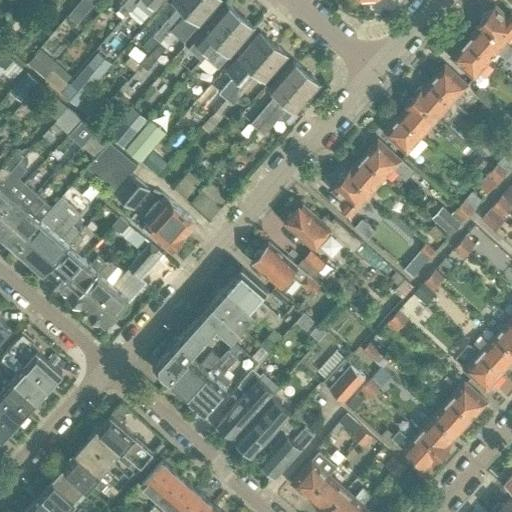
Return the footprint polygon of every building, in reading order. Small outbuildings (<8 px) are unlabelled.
[(138,0),(127,0),(119,9),(126,15),(138,0)] [(195,0),(151,52),(141,63),(148,68),(174,37),(180,31),(191,18),(198,24),(219,0),(195,0)] [(143,0),(155,10),(162,0),(143,0)] [(151,52),(195,0),(172,0),(172,2),(177,7),(167,20),(153,36),(143,45),(151,52)] [(228,3),(190,47),(203,59),(205,56),(206,56),(241,14),(228,3)] [(480,19),(505,41),(511,33),(511,11),(510,10),(507,13),(496,4),(490,11),(485,11),(480,16),(481,18),(480,19)] [(203,59),(192,72),(198,78),(212,62),(222,49),(229,55),(255,26),(241,14),(206,56),(205,56),(203,59)] [(506,59),(511,52),(511,46),(505,41),(480,19),(474,27),(475,29),(467,38),(490,58),(497,50),(506,59)] [(219,106),(228,97),(274,43),(261,31),(238,58),(245,64),(235,76),(229,83),(221,92),(213,100),(219,106)] [(474,76),(490,58),(467,38),(451,56),(474,76)] [(266,80),(288,55),(274,43),(228,97),(234,102),(258,74),(266,80)] [(0,72),(4,68),(5,69),(14,59),(0,47),(0,72)] [(97,53),(71,84),(83,94),(109,64),(97,53)] [(45,78),(52,68),(36,54),(28,63),(45,78)] [(265,107),(253,121),(260,127),(307,71),(294,59),(269,89),(275,94),(265,107)] [(430,80),(453,100),(468,83),(445,63),(430,80)] [(60,91),(68,82),(52,68),(45,78),(60,91)] [(38,81),(27,71),(10,91),(21,101),(38,81)] [(307,71),(260,127),(266,132),(273,125),(279,118),(290,104),(297,110),(321,83),(307,71)] [(438,117),(448,106),(462,119),(467,113),(453,101),(453,100),(430,80),(426,84),(425,84),(422,87),(419,87),(415,91),(415,94),(414,96),(438,117)] [(68,82),(60,91),(77,105),(85,96),(68,82)] [(88,93),(77,106),(90,116),(100,104),(88,93)] [(55,122),(69,107),(54,95),(44,107),(57,119),(55,122)] [(400,114),(423,134),(438,117),(414,96),(412,97),(410,97),(404,103),(405,105),(403,108),(403,110),(400,114)] [(219,119),(234,102),(228,97),(218,108),(213,114),(219,119)] [(69,107),(55,122),(70,135),(84,120),(69,107)] [(408,151),(423,134),(400,114),(385,131),(408,151)] [(123,119),(110,134),(125,147),(137,132),(123,119)] [(125,148),(141,161),(166,132),(151,119),(125,148)] [(84,120),(70,135),(82,145),(96,130),(84,120)] [(96,130),(82,145),(96,157),(110,142),(96,130)] [(362,155),(386,176),(394,168),(405,178),(413,169),(378,137),(362,155)] [(130,172),(149,188),(131,173),(137,165),(110,142),(96,157),(88,166),(116,191),(130,172)] [(0,181),(11,170),(19,161),(24,156),(17,150),(4,164),(0,168),(0,181)] [(154,151),(144,162),(158,174),(168,162),(154,151)] [(379,201),(387,192),(379,184),(386,176),(362,155),(346,173),(370,194),(370,193),(379,201)] [(480,156),(473,164),(482,171),(488,164),(480,156)] [(0,209),(14,193),(25,182),(19,177),(27,168),(19,161),(11,170),(0,181),(0,209)] [(487,174),(497,182),(507,171),(498,162),(487,174)] [(189,171),(174,188),(185,198),(200,181),(189,171)] [(127,216),(149,188),(130,172),(116,191),(108,200),(127,216)] [(370,194),(346,173),(342,172),(339,176),(340,180),(332,188),(344,199),(341,203),(352,213),(370,194)] [(486,194),(497,182),(487,174),(477,185),(486,194)] [(209,219),(226,199),(207,181),(189,201),(209,219)] [(0,232),(2,234),(38,194),(31,188),(25,182),(14,193),(0,209),(0,232)] [(511,184),(502,194),(511,202),(511,201),(511,184),(511,185),(511,184)] [(473,189),(467,197),(476,206),(483,197),(473,189)] [(16,246),(41,217),(52,206),(45,200),(38,194),(2,234),(16,246)] [(169,199),(164,194),(145,213),(146,220),(149,222),(145,226),(172,249),(196,222),(170,198),(169,199)] [(497,200),(506,209),(511,203),(511,202),(502,194),(497,200)] [(74,207),(62,196),(53,206),(52,206),(41,217),(16,246),(43,270),(70,242),(80,231),(72,224),(87,208),(80,201),(74,207)] [(460,204),(469,213),(476,206),(467,197),(460,204)] [(501,215),(506,209),(497,200),(491,207),(501,215)] [(323,219),(304,202),(284,223),(313,249),(331,229),(355,249),(363,240),(336,216),(332,220),(326,215),(323,219)] [(463,220),(469,213),(460,204),(453,212),(463,220)] [(438,223),(450,234),(462,222),(443,205),(431,218),(438,223)] [(505,219),(501,215),(491,207),(481,218),(495,231),(505,219)] [(121,233),(129,224),(120,216),(112,225),(121,233)] [(355,226),(368,237),(375,229),(362,217),(355,226)] [(60,284),(85,256),(77,250),(84,242),(94,231),(86,224),(80,231),(70,242),(43,270),(60,284)] [(142,251),(150,241),(136,230),(128,239),(142,251)] [(460,242),(469,251),(475,244),(466,235),(460,242)] [(312,276),(298,263),(288,254),(287,255),(270,240),(253,259),(287,290),(296,279),(311,292),(320,283),(312,276)] [(151,273),(166,255),(150,241),(142,251),(121,275),(128,281),(121,289),(114,283),(90,310),(105,324),(137,288),(131,282),(144,267),(151,273)] [(428,258),(435,250),(426,242),(420,250),(428,258)] [(463,257),(469,251),(460,242),(453,248),(463,257)] [(298,263),(312,276),(325,262),(310,249),(298,263)] [(106,262),(106,261),(99,255),(92,263),(85,256),(60,284),(74,297),(106,262)] [(90,310),(114,283),(107,276),(114,268),(117,265),(109,258),(106,261),(106,262),(74,297),(90,310)] [(242,266),(227,283),(264,316),(264,317),(263,318),(271,326),(280,333),(289,323),(288,323),(281,316),(260,298),(268,289),(242,266)] [(429,275),(438,284),(444,277),(436,269),(429,275)] [(397,270),(392,276),(399,283),(394,289),(403,297),(414,285),(397,270)] [(432,290),(438,284),(429,275),(423,282),(424,282),(432,290)] [(424,282),(414,293),(425,304),(435,293),(432,290),(424,282)] [(212,300),(238,323),(245,315),(256,325),(263,318),(264,317),(264,316),(227,283),(212,300)] [(194,325),(207,337),(218,324),(228,333),(232,329),(235,331),(240,325),(238,323),(212,300),(207,301),(199,309),(199,314),(192,323),(194,325)] [(400,309),(395,315),(403,323),(409,317),(400,309)] [(0,337),(10,326),(0,317),(0,337)] [(388,322),(397,330),(402,325),(393,317),(388,322)] [(511,349),(511,319),(510,318),(495,334),(511,349)] [(194,325),(192,323),(180,335),(176,335),(168,344),(168,349),(156,363),(156,369),(169,380),(169,379),(193,353),(207,337),(194,325)] [(50,384),(60,374),(62,371),(31,344),(35,340),(23,329),(7,347),(50,384)] [(480,351),(502,372),(511,361),(511,349),(495,334),(480,351)] [(362,349),(372,358),(379,350),(369,341),(362,349)] [(252,355),(259,362),(269,351),(261,345),(252,355)] [(38,398),(50,384),(7,347),(1,354),(9,362),(18,369),(12,375),(38,398)] [(187,395),(222,357),(213,349),(202,361),(193,353),(169,379),(169,380),(187,395)] [(323,381),(328,386),(329,386),(343,399),(356,386),(362,379),(365,375),(350,362),(345,357),(337,351),(319,371),(326,377),(323,381)] [(502,372),(480,351),(470,361),(462,354),(456,360),(487,389),(502,372)] [(59,359),(52,353),(48,358),(55,364),(59,359)] [(222,357),(187,395),(204,410),(228,384),(219,376),(230,364),(222,357)] [(7,381),(0,374),(0,371),(2,370),(0,367),(0,386),(27,411),(38,398),(12,375),(7,381)] [(233,435),(264,399),(278,384),(263,371),(260,374),(253,368),(249,371),(238,384),(245,390),(218,422),(233,435)] [(473,417),(488,401),(464,379),(456,372),(449,378),(458,386),(449,396),(473,417)] [(367,382),(376,391),(382,384),(373,376),(367,382)] [(370,398),(376,391),(367,382),(361,389),(370,398)] [(27,411),(0,386),(0,410),(15,424),(27,411)] [(235,437),(254,453),(291,411),(272,395),(235,437)] [(457,434),(473,417),(449,396),(434,413),(457,434)] [(119,421),(128,410),(121,404),(111,415),(119,421)] [(0,432),(4,436),(15,424),(0,410),(0,432)] [(146,444),(139,451),(129,442),(135,435),(110,413),(98,427),(133,459),(140,464),(152,450),(146,444)] [(418,430),(444,453),(455,441),(453,439),(457,434),(434,413),(418,430)] [(358,439),(367,430),(361,424),(352,433),(358,439)] [(277,474),(313,434),(305,426),(293,439),(284,431),(260,458),(277,474)] [(98,427),(87,439),(111,461),(116,456),(126,464),(134,471),(140,464),(133,459),(98,427)] [(411,439),(399,429),(392,437),(427,468),(431,463),(433,465),(444,453),(418,430),(411,439)] [(367,430),(358,439),(365,445),(373,436),(367,430)] [(87,439),(75,452),(111,484),(117,490),(129,477),(124,472),(118,478),(106,468),(111,461),(87,439)] [(309,497),(330,473),(337,465),(320,450),(313,459),(292,482),(309,497)] [(111,484),(75,452),(64,465),(88,487),(93,482),(111,497),(117,490),(111,484)] [(392,469),(400,460),(394,454),(385,463),(392,469)] [(159,500),(181,475),(163,459),(141,484),(159,500)] [(400,460),(392,469),(398,476),(407,466),(400,460)] [(89,511),(96,511),(100,508),(92,502),(83,494),(88,487),(64,465),(52,478),(88,510),(89,511)] [(330,473),(309,497),(313,501),(312,503),(315,505),(315,508),(320,511),(322,511),(325,511),(347,488),(330,473)] [(172,511),(177,511),(197,489),(181,475),(159,500),(172,511)] [(89,511),(88,510),(52,478),(40,492),(63,511),(66,511),(70,507),(75,511),(89,511)] [(356,511),(364,503),(347,488),(325,511),(356,511)] [(207,511),(214,505),(197,489),(177,511),(207,511)] [(63,511),(40,492),(29,504),(37,511),(63,511)] [(511,511),(511,499),(510,497),(495,511),(511,511)] [(373,511),(364,503),(356,511),(373,511)]
